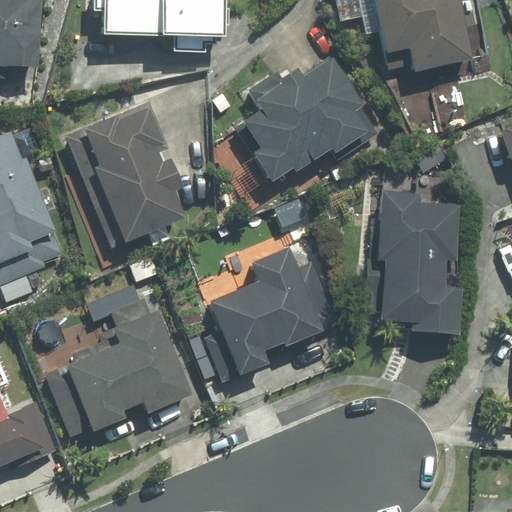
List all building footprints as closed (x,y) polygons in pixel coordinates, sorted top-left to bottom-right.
[(0,0),(0,75),(27,77),(30,0),(0,0)] [(80,0),(80,17),(90,17),(89,42),(166,45),(165,58),(193,59),(194,47),(208,48),(209,0),(80,0)] [(357,0),(329,0),(334,24),(361,19),(357,0)] [(361,0),(373,59),(395,55),(399,77),(464,65),(451,0),(361,0)] [(292,83),(280,67),(235,102),(242,111),(223,125),(247,156),(238,163),(257,189),(279,172),(285,180),(316,157),(322,164),(356,139),(343,121),(352,114),(315,65),(292,83)] [(144,106),(58,139),(101,252),(172,225),(163,203),(170,200),(144,130),(152,127),(144,106)] [(505,164),(511,182),(511,130),(489,138),(499,166),(505,164)] [(0,283),(71,254),(31,156),(8,166),(0,146),(0,283)] [(447,211),(412,209),(413,201),(365,198),(360,296),(368,296),(366,329),(405,331),(404,343),(451,345),(454,293),(435,292),(436,267),(444,267),(447,211)] [(195,338),(218,386),(252,370),(247,359),(270,348),(273,355),(335,326),(305,264),(284,274),(274,253),(232,273),(239,288),(192,311),(203,334),(195,338)] [(71,364),(33,380),(62,449),(115,426),(112,417),(130,410),(135,422),(181,403),(138,299),(103,314),(112,336),(66,354),(71,364)] [(0,469),(34,456),(24,430),(37,425),(31,410),(0,421),(0,469)]
